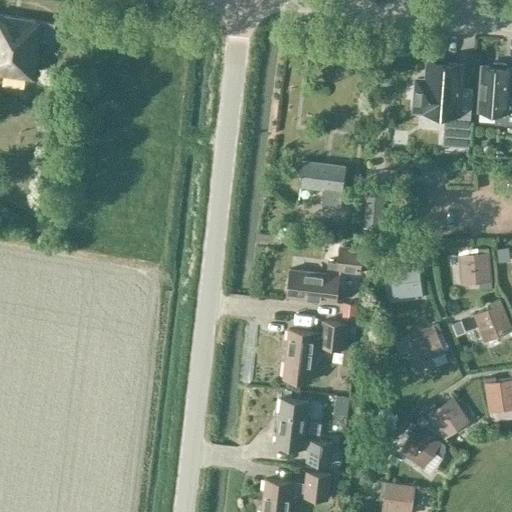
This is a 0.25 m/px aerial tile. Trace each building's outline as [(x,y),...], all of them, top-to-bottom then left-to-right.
[(0,72),(31,78),(38,37),(49,39),(52,23),(41,22),(41,20),(0,12),(0,72)] [(432,56),(430,59),(430,61),(428,61),(427,79),(417,79),(415,110),(424,111),(445,113),(443,144),(468,146),(470,113),(459,112),(462,63),(445,62),(445,60),(443,57),(440,54),(436,54),(432,56)] [(482,65),(479,110),(496,111),(495,123),(511,124),(511,96),(507,96),(510,67),(506,67),(507,63),(493,62),(493,66),(482,65)] [(340,205),(341,197),(345,163),(302,158),(299,183),(324,186),(322,203),(340,205)] [(491,182),(507,182),(507,170),(491,171),(491,182)] [(385,192),(367,190),(363,228),(381,230),(385,192)] [(302,221),(293,220),(291,233),(300,234),(302,221)] [(360,245),(360,246),(340,243),(339,242),(337,261),(327,260),(326,272),(290,268),(290,267),(289,267),(286,295),(287,295),(287,294),(333,300),(333,301),(334,301),(338,268),(357,270),(357,271),(358,271),(361,245),(360,245)] [(461,282),(491,279),(489,249),(477,250),(477,253),(459,255),(461,282)] [(511,256),(510,249),(497,251),(498,264),(507,262),(511,256)] [(418,274),(422,274),(421,264),(388,268),(391,296),(421,292),(418,274)] [(485,340),(511,330),(500,300),(490,304),(491,307),(474,314),(485,340)] [(359,303),(344,301),(342,319),(358,321),(359,303)] [(322,319),(320,331),(287,328),(287,329),(288,329),(283,375),(282,375),(282,376),(310,379),(314,343),(344,346),(347,322),(322,319)] [(437,333),(440,332),(437,324),(406,336),(417,362),(444,351),(437,333)] [(489,411),(511,407),(511,377),(494,381),(493,377),(484,379),(489,411)] [(330,463),(332,443),(332,439),(303,436),(307,399),(279,396),(279,397),(280,397),(274,443),(273,443),(273,444),(306,448),(304,460),(330,463)] [(444,438),(469,421),(453,397),(437,408),(435,405),(426,411),(444,438)] [(422,415),(417,422),(423,427),(428,421),(422,415)] [(440,440),(439,441),(411,424),(405,434),(408,436),(400,449),(424,465),(433,450),(442,456),(445,450),(444,443),(440,440)] [(287,511),(290,493),(327,497),(330,473),(305,470),(303,482),(264,477),(263,479),(264,479),(260,511),(287,511)] [(402,511),(410,511),(414,484),(382,479),(380,492),(384,492),(381,509),(402,511)]
